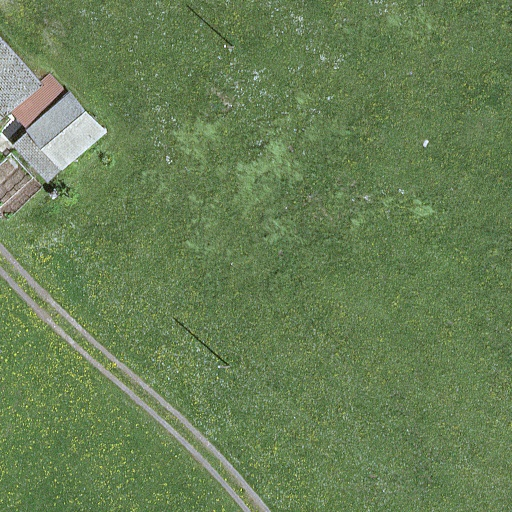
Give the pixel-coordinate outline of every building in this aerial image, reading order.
[(0,59),(8,52),(0,42),(0,59)] [(41,86),(8,52),(0,59),(0,125),(19,107),(41,86)] [(54,74),(41,86),(19,107),(39,129),(75,98),(54,74)] [(39,129),(70,165),(106,134),(75,98),(39,129)] [(51,182),(70,165),(39,129),(20,146),(51,182)]
